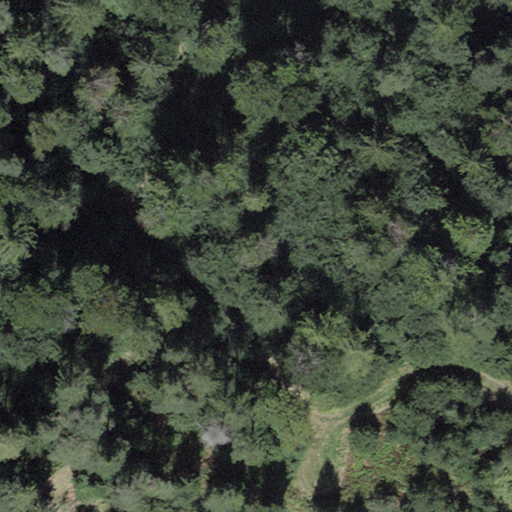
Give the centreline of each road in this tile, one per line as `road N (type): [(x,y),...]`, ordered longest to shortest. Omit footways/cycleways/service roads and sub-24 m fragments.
road 1 (track): [(0,508),(49,499),(76,463),(111,376),(125,364),(193,343),(282,378)]
road 2 (track): [(282,378),(260,338),(175,265),(133,216),(0,210)]
road 3 (track): [(282,378),(305,410),(326,419),(433,369),(511,395)]
